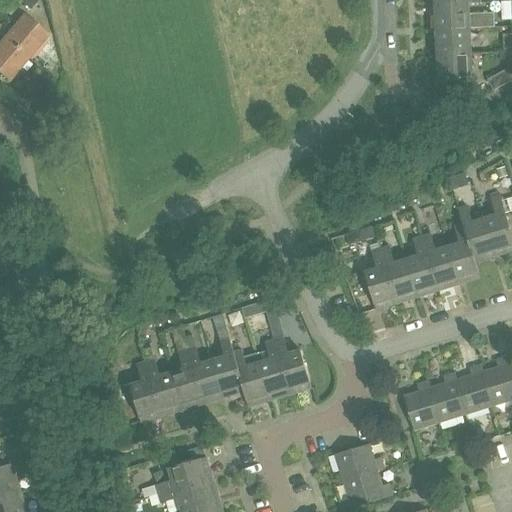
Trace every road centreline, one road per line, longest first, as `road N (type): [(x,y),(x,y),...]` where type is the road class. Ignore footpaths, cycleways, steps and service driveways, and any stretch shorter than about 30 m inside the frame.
road 1 (residential): [(259,168),(308,139),(345,103),(381,46),(383,0)]
road 2 (residential): [(285,511),(267,442),(352,410),(356,353)]
road 3 (residential): [(356,353),(328,335),(259,168)]
road 4 (residential): [(0,303),(41,273),(25,166),(0,122)]
road 5 (residential): [(511,310),(356,353)]
